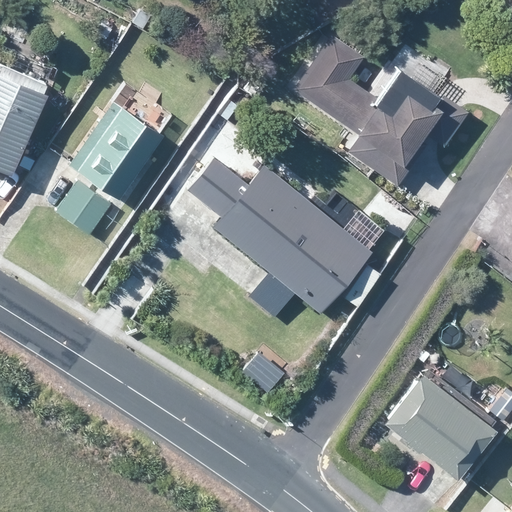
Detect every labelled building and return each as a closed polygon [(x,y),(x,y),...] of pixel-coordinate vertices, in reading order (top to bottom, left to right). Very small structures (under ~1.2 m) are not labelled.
[(143,27),(150,15),(141,9),(134,21),(143,27)] [(279,33),(274,24),(265,29),(270,38),(279,33)] [(104,25),(99,33),(107,39),(112,31),(104,25)] [(349,78),(364,55),(332,33),(295,89),(361,134),(349,151),(400,185),(428,142),(423,139),(428,133),(441,142),(446,145),(470,110),(462,105),(444,93),(443,95),(441,95),(436,91),(400,67),(379,99),(349,78)] [(42,143),(30,137),(50,92),(0,70),(0,166),(12,172),(15,173),(18,165),(31,170),(42,143)] [(120,198),(166,134),(125,106),(80,170),(120,198)] [(321,140),(333,147),(339,139),(327,131),(321,140)] [(306,197),(265,164),(250,184),(216,156),(193,185),(190,188),(224,216),(215,226),(296,291),(322,312),(372,250),(366,246),(306,197)] [(91,233),(112,203),(79,180),(58,210),(91,233)] [(345,222),(369,242),(382,227),(358,207),(347,220),(345,222)] [(461,477),(497,427),(424,372),(388,421),(396,428),(461,477)] [(486,406),(502,420),(511,408),(511,388),(506,383),(486,406)]
